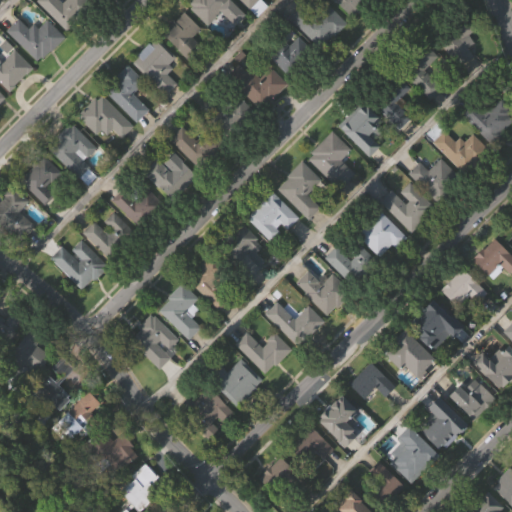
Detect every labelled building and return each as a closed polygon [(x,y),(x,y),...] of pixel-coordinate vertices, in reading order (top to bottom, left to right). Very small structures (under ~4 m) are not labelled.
[(65,0),(89,0),(94,4),(68,31),(37,1),(38,0),(60,0),(63,3),(65,0)] [(118,0),(98,0),(96,2),(94,0),(68,0),(99,33),(126,8),(118,0)] [(231,0),(247,15),(236,27),(222,13),(210,25),(189,4),(192,0),(231,0)] [(259,0),(250,9),(240,0),(259,0)] [(264,0),(276,11),(287,0),(264,0)] [(371,0),(359,12),(358,11),(351,18),(333,0),(371,0)] [(395,0),(363,0),(378,16),(395,0)] [(327,3),(349,24),(338,35),(336,33),(321,48),(290,17),(302,4),(314,17),(327,3)] [(469,47),(476,58),(461,67),(454,56),(450,58),(430,25),(464,4),(480,29),(470,35),(475,43),(469,47)] [(375,24),(354,5),(332,28),(353,48),(375,24)] [(185,11),(202,28),(193,37),(207,51),(194,64),(162,32),(174,20),(176,21),(185,11)] [(209,56),(222,44),(236,57),(247,45),(215,15),(208,23),(204,20),(188,36),(209,56)] [(19,19),(29,29),(34,24),(39,29),(48,20),(66,38),(42,60),(40,58),(37,61),(7,31),(19,19)] [(92,35),(77,21),(65,34),(49,19),(37,32),(68,61),(92,35)] [(269,37),(262,30),(251,41),(258,48),(269,37)] [(276,31),(290,46),(299,37),(312,51),(286,75),(260,46),(276,31)] [(347,53),(329,36),(314,51),(301,39),(291,50),(322,80),(347,53)] [(157,39),(176,58),(169,65),(173,69),(168,74),(178,84),(166,96),(133,63),(139,57),(138,56),(150,43),(151,45),(157,39)] [(202,60),(184,42),(163,65),(188,89),(202,73),(195,67),(202,60)] [(438,94),(430,102),(399,69),(404,64),(403,62),(424,42),(439,57),(425,71),(443,89),(438,94)] [(48,51),(37,63),(21,48),(7,62),(41,94),(66,68),(48,51)] [(15,50),(34,68),(15,86),(16,87),(11,93),(0,82),(0,59),(3,62),(15,50)] [(475,74),(470,66),(471,64),(465,55),(442,70),(460,97),(474,87),(469,79),(475,74)] [(139,122),(138,123),(107,93),(120,79),(117,76),(128,65),(146,82),(134,94),(150,111),(139,122)] [(245,70),(247,73),(251,69),(260,78),(272,67),(288,84),(270,102),(269,101),(260,110),(227,77),(239,65),(245,70)] [(285,71),(270,87),(288,105),(312,80),(299,68),(291,77),(285,71)] [(166,126),(178,115),(167,102),(178,92),(158,69),(134,91),(166,126)] [(402,129),(401,130),(365,96),(391,69),(411,88),(397,102),(413,118),(402,129)] [(0,112),(10,123),(35,99),(7,70),(0,77),(6,84),(0,89),(0,112)] [(431,130),(444,118),(430,103),(440,93),(427,80),(404,103),(431,130)] [(261,141),(289,115),(273,98),(260,110),(244,92),(229,106),(261,141)] [(482,95),(492,108),(504,98),(511,107),(511,114),(510,116),(511,118),(511,122),(502,132),(504,134),(501,137),(505,142),(494,150),(462,112),(482,95)] [(103,96),(134,127),(123,138),(113,129),(107,135),(102,130),(97,135),(78,116),(96,98),(98,100),(103,96)] [(135,125),(147,114),(129,96),(117,108),(120,111),(108,123),(137,154),(151,141),(135,125)] [(214,96),(230,113),(244,99),(258,114),(231,141),(200,109),(214,96)] [(364,103),(381,120),(368,133),(389,157),(380,165),(372,157),(371,159),(339,126),(349,117),(351,120),(358,113),(356,112),(364,103)] [(373,133),(400,161),(413,148),(398,133),(411,119),(399,107),(373,133)] [(446,131),(456,142),(461,137),(466,142),(474,134),(493,153),(477,169),(474,166),(465,175),(433,143),(435,141),(427,134),(440,121),(448,129),(446,131)] [(70,124),(72,126),(74,125),(97,149),(88,158),(87,157),(83,160),(91,168),(89,169),(97,177),(87,187),(50,149),(60,140),(57,136),(70,124)] [(105,169),(114,160),(123,169),(135,157),(101,125),(80,147),(105,169)] [(211,127),(228,145),(201,171),(170,140),(183,127),(197,141),(211,127)] [(255,141),(240,127),(217,153),(231,166),(255,141)] [(344,187),(340,191),(309,160),(314,155),(312,153),(333,131),(352,150),(343,160),(357,175),(344,187)] [(465,147),(491,173),(511,152),(511,145),(498,131),(489,139),(481,131),(465,147)] [(383,151),(365,134),(341,160),(370,188),(381,176),(370,165),(383,151)] [(43,154),(65,176),(52,189),(58,194),(46,207),(18,180),(33,167),(32,165),(43,154)] [(100,180),(72,154),(49,179),(88,217),(100,205),(87,193),(100,180)] [(219,178),(208,167),(200,175),(184,157),(171,170),(198,198),(219,178)] [(443,158),(465,181),(439,206),(409,174),(421,163),(429,171),(443,158)] [(158,159),(164,166),(167,164),(172,170),(182,160),(198,176),(173,201),(145,172),(158,159)] [(322,208),(309,221),(278,190),(289,178),(287,177),(303,161),(322,180),(308,195),(322,208)] [(353,180),(333,162),(308,189),(342,220),(357,204),(343,191),(353,180)] [(472,163),(459,176),(445,162),(433,174),(466,205),(490,180),(472,163)] [(145,204),(173,231),(198,206),(174,182),(163,193),(159,190),(145,204)] [(411,182),(437,208),(413,234),(381,202),(392,190),(407,205),(410,202),(401,193),(411,182)] [(28,203),(20,213),(35,225),(20,243),(0,226),(0,204),(6,197),(4,196),(12,186),(29,201),(28,203)] [(46,236),(63,219),(55,212),(63,204),(45,187),(21,211),(46,236)] [(147,187),(165,205),(142,229),(113,200),(123,189),(134,200),(147,187)] [(460,206),(441,189),(430,202),(420,193),(409,205),(438,231),(460,206)] [(296,222),(288,230),(282,224),(277,229),(281,233),(272,243),(247,219),(273,192),(300,218),(296,222)] [(277,220),(310,250),(324,235),(313,225),(325,212),(303,192),(277,220)] [(380,210),(408,238),(397,248),(393,244),(379,258),(350,228),(363,215),(369,221),(380,210)] [(135,233),(110,259),(83,232),(95,221),(108,234),(113,229),(105,221),(114,212),(135,233)] [(411,263),(436,239),(411,213),(399,224),(394,220),(381,232),(411,263)] [(21,243),(31,232),(13,218),(0,232),(0,255),(21,273),(36,255),(21,243)] [(126,218),(113,233),(141,258),(163,233),(147,218),(137,228),(126,218)] [(248,249),(273,273),(285,260),(287,263),(300,248),(273,223),(248,249)] [(249,279),(218,249),(243,224),(258,239),(256,241),(263,248),(251,260),(260,268),(249,279)] [(374,257),(350,282),(325,258),(349,233),(374,257)] [(493,238),(511,257),(511,269),(507,274),(501,267),(499,270),(500,271),(491,280),(471,260),(473,259),(471,258),(493,238)] [(82,240),(107,265),(105,267),(107,269),(94,282),(92,280),(82,290),(51,259),(63,247),(79,263),(82,260),(72,250),(82,240)] [(136,263),(115,243),(102,256),(96,250),(83,264),(111,290),(136,263)] [(381,287),(393,275),(397,279),(408,268),(381,243),(359,267),(381,287)] [(223,311),(220,313),(188,282),(193,276),(191,274),(213,252),(236,275),(222,290),(233,300),(223,311)] [(221,277),(249,309),(266,293),(258,284),(265,277),(245,255),(221,277)] [(486,293),(475,304),(465,294),(454,305),(440,290),(462,267),(486,293)] [(510,304),(511,302),(511,285),(495,269),(474,291),(493,310),(505,299),(510,304)] [(51,290),(85,321),(109,296),(82,271),(71,283),(64,276),(51,290)] [(308,271),(318,281),(324,274),(329,279),(333,274),(353,293),(336,311),(335,310),(328,317),(305,295),(306,293),(296,284),(308,271)] [(325,290),(354,315),(376,289),(362,276),(351,289),(337,277),(325,290)] [(199,331),(190,341),(160,312),(171,301),(168,298),(183,283),(199,299),(193,305),(200,311),(192,319),(202,329),(199,331)] [(191,311),(217,339),(224,332),(216,322),(227,311),(210,293),(191,311)] [(441,320),(457,337),(469,326),(477,334),(488,324),(464,299),(441,320)] [(278,302),(296,320),(310,306),(325,322),(299,348),(266,315),(278,302)] [(333,305),(322,316),(309,302),(296,314),(329,347),(352,324),(333,305)] [(434,302),(459,325),(449,336),(439,327),(436,331),(440,334),(433,342),(413,324),(434,302)] [(28,314),(19,332),(17,331),(11,341),(14,343),(9,352),(6,350),(1,358),(0,357),(0,315),(7,319),(14,307),(28,314)] [(159,340),(189,371),(202,358),(186,342),(199,330),(185,314),(159,340)] [(151,315),(154,318),(155,316),(180,340),(170,350),(160,341),(157,344),(172,358),(161,370),(131,342),(141,331),(138,329),(151,315)] [(511,342),(500,330),(511,320),(511,321),(511,342)] [(52,356),(39,373),(26,363),(21,370),(7,359),(33,326),(45,335),(37,345),(52,356)] [(325,352),(309,335),(295,348),(280,332),(266,344),(298,378),(325,352)] [(419,367),(408,379),(382,353),(402,332),(428,358),(419,367)] [(413,355),(429,369),(439,358),(449,367),(459,356),(433,332),(413,355)] [(275,333),(293,351),(277,367),(275,365),(266,375),(236,345),(248,333),(263,348),(269,342),(267,340),(275,333)] [(160,400),(173,387),(168,383),(180,371),(155,345),(130,370),(160,400)] [(0,372),(12,378),(21,357),(0,347),(0,372)] [(511,351),(511,352),(511,378),(502,388),(479,365),(490,354),(499,364),(511,351)] [(88,379),(61,410),(55,404),(50,409),(39,399),(41,397),(34,390),(49,373),(57,381),(62,376),(53,367),(63,356),(88,379)] [(242,359),(263,380),(256,387),(259,390),(246,403),(244,400),(237,407),(205,375),(217,362),(228,373),(242,359)] [(372,361),(396,386),(385,397),(377,388),(379,386),(374,381),(372,384),(376,388),(365,399),(350,384),(372,361)] [(405,396),(417,408),(435,391),(407,361),(383,383),(400,401),(405,396)] [(236,375),(266,406),(292,380),(277,364),(262,377),(248,363),(236,375)] [(27,395),(38,405),(54,386),(29,365),(7,391),(21,402),(27,395)] [(502,421),(511,410),(511,379),(509,376),(502,383),(499,380),(490,389),(484,384),(474,394),(502,421)] [(475,380),(480,384),(482,382),(498,398),(475,421),(449,395),(459,385),(470,394),(473,391),(469,387),(475,380)] [(211,388),(229,407),(212,423),(220,431),(210,441),(177,410),(190,398),(195,403),(211,388)] [(264,411),(242,389),(229,403),(221,396),(211,407),(241,435),(264,411)] [(89,390),(101,403),(91,412),(100,421),(72,447),(50,424),(77,398),(79,400),(89,390)] [(366,430),(377,419),(386,428),(397,417),(371,393),(350,416),(366,430)] [(343,394),(368,419),(357,430),(347,420),(336,431),(319,414),(331,402),(333,403),(343,394)] [(445,407),(454,416),(457,413),(469,426),(444,451),(419,426),(430,415),(434,419),(445,407)] [(60,443),(73,429),(50,408),(38,422),(60,443)] [(464,421),(460,417),(450,426),(474,451),(496,430),(476,409),(464,421)] [(209,470),(220,460),(219,458),(234,444),(211,418),(196,431),(191,426),(180,437),(209,470)] [(57,453),(72,469),(105,437),(90,422),(57,453)] [(310,423),(324,436),(326,434),(329,437),(327,440),(335,448),(325,459),(315,450),(305,461),(289,445),(310,423)] [(353,447),(359,441),(341,425),(318,451),(347,478),(359,465),(352,460),(359,452),(353,447)] [(418,458),(441,481),(468,456),(439,426),(427,438),(432,444),(418,458)] [(104,427),(114,440),(124,433),(135,447),(108,467),(102,460),(96,465),(81,445),(104,427)] [(437,458),(424,471),(422,469),(413,478),(388,453),(410,431),(437,458)] [(281,456),(307,482),(293,496),(282,485),(274,493),(259,478),(264,474),(263,472),(270,465),(272,466),(281,456)] [(301,489),(311,478),(325,490),(335,479),(311,456),(290,478),(301,489)] [(393,496),(410,511),(414,511),(440,485),(409,456),(397,469),(408,479),(393,496)] [(405,487),(384,508),(369,493),(381,482),(370,470),(379,460),(405,487)] [(138,484),(120,465),(116,470),(107,461),(88,479),(114,507),(138,484)] [(149,484),(152,488),(157,483),(165,492),(142,511),(139,511),(127,500),(133,494),(122,482),(146,461),(159,476),(149,484)] [(511,509),(502,500),(503,498),(491,487),(511,464),(511,509)] [(259,509),(262,511),(306,511),(307,511),(283,486),(259,509)] [(347,511),(343,507),(352,498),(349,495),(356,488),(367,499),(365,500),(377,511),(347,511)] [(463,511),(484,491),(499,506),(493,511),(463,511)] [(511,511),(511,500),(499,511),(511,511)] [(400,511),(389,501),(379,511),(400,511)]
